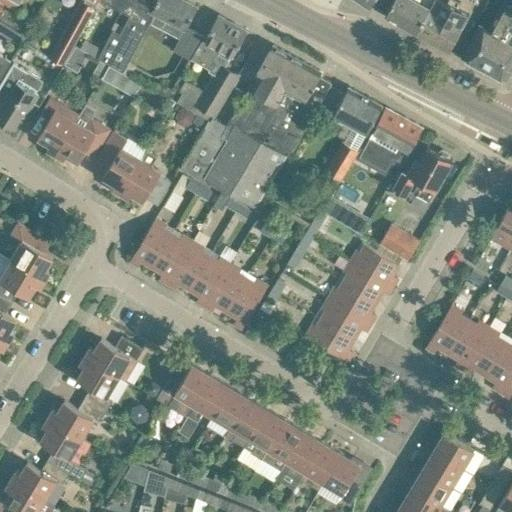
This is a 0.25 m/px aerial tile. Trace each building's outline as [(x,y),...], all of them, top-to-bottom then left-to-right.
[(92,0),(91,3),(84,0),(81,0),(50,55),(61,61),(97,0),(92,0)] [(102,0),(130,14),(128,18),(147,28),(151,21),(156,11),(151,8),(155,0),(102,0)] [(155,0),(151,8),(156,11),(151,21),(181,37),(175,49),(187,56),(190,58),(191,56),(203,34),(199,32),(187,25),(198,4),(191,0),(155,0)] [(393,0),(386,13),(417,30),(432,6),(430,5),(420,0),(393,0)] [(450,48),(469,13),(458,7),(458,6),(448,0),(447,1),(444,0),(433,0),(430,5),(432,6),(417,30),(450,48)] [(511,17),(511,0),(506,0),(490,30),(480,24),(463,55),(466,57),(467,60),(473,63),(476,62),(484,67),(511,17)] [(203,34),(191,56),(192,57),(193,56),(211,67),(215,59),(222,63),(226,66),(233,54),(247,29),(219,13),(206,36),(203,34)] [(511,17),(484,67),(493,71),(494,74),(499,78),(502,77),(505,78),(508,74),(511,66),(511,17)] [(113,29),(99,56),(114,65),(124,70),(131,74),(137,65),(129,60),(147,28),(128,18),(120,33),(113,29)] [(0,19),(0,31),(20,44),(26,36),(0,19)] [(31,30),(25,40),(34,45),(38,40),(36,33),(31,30)] [(75,44),(65,63),(78,70),(88,51),(75,44)] [(0,77),(11,60),(0,53),(0,77)] [(38,94),(35,92),(43,79),(14,62),(0,84),(0,87),(9,93),(0,107),(0,118),(14,127),(22,114),(25,116),(38,94)] [(211,120),(214,116),(239,73),(222,63),(199,101),(182,91),(177,101),(198,112),(209,119),(211,120)] [(119,68),(114,65),(109,73),(119,79),(138,89),(142,81),(131,74),(124,70),(119,68)] [(160,80),(155,89),(160,92),(167,95),(172,87),(160,80)] [(160,92),(155,89),(142,81),(138,89),(149,95),(150,93),(157,97),(160,92)] [(333,114),(335,115),(336,116),(337,119),(342,122),(346,121),(347,122),(353,125),(366,132),(383,103),(349,85),(345,92),(333,114)] [(167,95),(161,104),(170,110),(176,101),(167,95)] [(55,153),(76,119),(79,113),(50,96),(41,111),(50,116),(38,136),(50,143),(47,148),(55,153)] [(410,150),(423,125),(386,105),(373,129),(373,130),(360,155),(386,169),(393,157),(399,160),(406,148),(410,150)] [(198,112),(193,120),(204,127),(209,119),(198,112)] [(76,119),(55,153),(64,158),(67,153),(78,160),(85,150),(94,156),(111,127),(100,121),(86,125),(76,119)] [(121,192),(141,158),(122,146),(128,137),(114,129),(97,157),(109,165),(103,175),(115,182),(112,187),(121,192)] [(330,195),(331,196),(340,181),(342,179),(355,156),(359,149),(358,148),(344,140),(326,169),(334,174),(324,191),(316,205),(315,206),(318,208),(320,207),(321,208),(330,195)] [(450,156),(450,152),(442,148),(439,150),(428,144),(420,158),(417,156),(408,172),(403,169),(391,191),(403,197),(414,176),(419,179),(413,191),(429,200),(452,158),(450,156)] [(152,164),(157,155),(147,149),(141,158),(121,192),(129,197),(132,192),(144,199),(156,179),(166,186),(170,179),(159,173),(161,170),(152,164)] [(197,192),(202,183),(191,177),(186,185),(197,192)] [(202,183),(197,192),(208,198),(213,190),(202,183)] [(222,190),(214,204),(223,209),(226,204),(225,203),(230,195),(222,190)] [(230,195),(225,203),(226,204),(234,209),(239,200),(230,195)] [(321,208),(328,212),(362,232),(369,218),(330,195),(321,208)] [(247,216),(252,208),(239,200),(234,209),(247,216)] [(511,247),(511,244),(511,208),(507,206),(491,236),(511,247)] [(328,212),(321,208),(320,207),(318,208),(306,230),(314,235),(328,212)] [(152,266),(173,231),(165,227),(167,223),(156,217),(130,260),(138,265),(142,259),(152,266)] [(271,236),(276,227),(265,220),(260,229),(271,236)] [(41,250),(48,239),(17,221),(9,234),(20,240),(9,258),(43,278),(48,270),(43,267),(50,255),(41,250)] [(408,258),(408,257),(420,239),(392,222),(380,241),(408,258)] [(282,242),(286,235),(287,234),(276,227),(271,236),(282,242)] [(309,244),(314,235),(306,230),(301,239),(309,244)] [(167,282),(193,239),(183,233),(181,236),(173,231),(152,266),(163,272),(159,278),(167,282)] [(189,288),(210,254),(202,249),(204,245),(193,239),(167,282),(175,287),(179,281),(189,288)] [(351,259),(394,285),(399,277),(393,273),(400,262),(366,242),(361,250),(357,248),(351,259)] [(287,262),(295,266),(302,255),(294,250),(287,262)] [(43,278),(9,258),(0,252),(0,294),(11,301),(17,290),(26,296),(33,284),(38,287),(43,278)] [(205,305),(231,261),(220,255),(218,258),(210,254),(189,288),(200,294),(196,300),(205,305)] [(480,256),(475,263),(486,270),(491,262),(480,256)] [(389,293),(394,285),(351,259),(344,269),(348,272),(343,280),(377,300),(383,290),(389,293)] [(227,310),(247,276),(239,271),(241,267),(231,261),(205,305),(213,309),(216,304),(227,310)] [(473,267),(468,275),(479,282),(484,274),(473,267)] [(511,288),(511,286),(511,276),(506,273),(501,281),(511,288)] [(242,327),(268,284),(257,277),(255,280),(247,276),(227,310),(237,316),(234,322),(242,327)] [(272,287),(280,292),(287,281),(278,276),(272,287)] [(371,310),(377,300),(343,280),(338,287),(335,285),(328,296),(372,322),(376,314),(371,310)] [(507,296),(511,288),(501,281),(496,289),(507,296)] [(274,303),(280,292),(272,287),(266,298),(274,303)] [(0,336),(6,340),(11,332),(6,329),(13,317),(4,312),(11,301),(0,294),(0,336)] [(367,330),(372,322),(328,296),(322,306),(326,309),(321,317),(355,337),(361,327),(367,330)] [(448,352),(469,317),(461,313),(463,309),(452,303),(426,346),(435,351),(438,345),(448,352)] [(264,323),(270,312),(260,306),(254,316),(264,323)] [(349,347),(355,337),(321,317),(316,324),(313,322),(306,334),(349,360),(354,351),(349,347)] [(464,368),(490,325),(479,319),(477,322),(469,317),(448,352),(459,358),(456,364),(464,368)] [(486,374),(506,340),(498,335),(500,331),(490,325),(464,368),(472,373),(475,367),(486,374)] [(119,374),(126,378),(138,358),(137,358),(143,347),(122,334),(115,345),(102,337),(95,349),(90,346),(85,354),(119,374)] [(501,391),(511,371),(511,343),(506,340),(486,374),(496,380),(493,386),(501,391)] [(107,394),(119,374),(85,354),(80,362),(85,365),(78,377),(91,385),(85,396),(107,409),(113,398),(107,394)] [(187,415),(188,413),(212,373),(193,362),(180,382),(170,375),(157,397),(187,415)] [(511,371),(501,391),(509,395),(511,390),(511,371)] [(213,414),(230,384),(212,373),(188,413),(197,419),(204,408),(213,414)] [(231,425),(249,396),(230,384),(213,414),(231,425)] [(100,420),(107,409),(85,396),(78,407),(65,399),(58,410),(53,408),(48,416),(82,436),(94,416),(100,420)] [(245,445),(250,436),(267,407),(249,396),(231,425),(226,434),(245,445)] [(262,457),(286,418),(267,407),(250,436),(257,440),(251,451),(262,457)] [(70,456),(82,436),(48,416),(43,424),(48,427),(41,439),(54,447),(48,458),(70,470),(81,477),(86,467),(76,460),(70,456)] [(281,468),(287,458),(305,429),(286,418),(262,457),(281,468)] [(306,469),(323,440),(305,429),(287,458),(281,468),(299,480),(306,469)] [(474,447),(461,439),(445,430),(434,448),(463,466),(474,447)] [(324,480),(342,451),(323,440),(306,469),(324,480)] [(452,485),(463,466),(434,448),(422,467),(452,485)] [(350,504),(363,483),(352,476),(361,462),(342,451),(324,480),(343,491),(339,497),(350,504)] [(162,457),(158,466),(170,471),(173,462),(162,457)] [(63,482),(70,470),(48,458),(41,469),(28,460),(21,472),(16,469),(11,477),(45,498),(57,478),(63,482)] [(199,482),(202,474),(207,464),(198,460),(195,466),(193,465),(184,461),(176,473),(199,482)] [(491,483),(502,490),(511,472),(511,469),(502,464),(491,483)] [(441,503),(452,485),(422,467),(411,486),(441,503)] [(168,485),(171,476),(159,471),(155,480),(168,485)] [(202,474),(199,482),(218,490),(226,477),(215,472),(213,477),(202,474)] [(171,476),(168,485),(180,489),(183,480),(171,476)] [(45,498),(11,477),(6,486),(11,489),(4,501),(17,509),(15,511),(50,511),(55,504),(45,498)] [(231,479),(226,477),(218,490),(239,498),(243,490),(229,484),(231,479)] [(511,509),(511,481),(500,502),(511,509)] [(491,508),(502,490),(491,483),(480,502),(491,508)] [(441,503),(411,486),(400,504),(401,505),(412,511),(447,511),(450,509),(441,503)] [(208,500),(212,492),(200,487),(196,496),(208,500)] [(259,506),(264,498),(243,490),(239,498),(259,506)] [(212,492),(208,500),(220,505),(223,496),(212,492)] [(281,511),(283,506),(284,506),(264,498),(259,506),(274,511),(281,511)] [(236,511),(250,511),(252,508),(230,499),(226,508),(236,511)]
